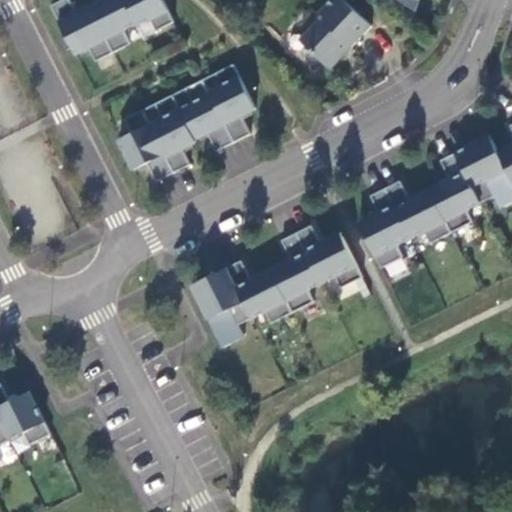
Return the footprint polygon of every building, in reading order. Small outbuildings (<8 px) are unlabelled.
[(70,0),(63,0),(52,6),(76,54),(90,48),(97,62),(131,45),(124,31),(150,17),(157,32),(175,23),(163,0),(103,0),(77,14),(70,0)] [(372,26),(344,0),(331,0),(317,15),(317,23),(307,33),(307,47),(331,70),(372,26)] [(399,0),(412,9),(415,0),(399,0)] [(133,134),(119,140),(135,170),(148,164),(157,182),(191,165),(183,149),(197,142),(196,140),(208,133),(218,152),(252,135),(242,116),(256,109),(234,65),(216,74),(223,88),(211,94),(204,80),(186,89),(193,103),(181,110),(173,96),(156,104),(163,118),(150,125),(143,111),(126,120),(133,134)] [(382,218),(361,228),(382,269),(404,258),(398,246),(425,232),(431,244),(473,223),(467,211),(495,197),(501,209),(511,203),(511,125),(510,126),(511,128),(511,152),(501,158),(490,136),(456,154),(441,161),(450,180),(411,201),(401,181),(371,196),(382,218)] [(193,286),(224,348),(245,338),(239,325),(253,319),(266,312),(272,324),(294,313),(315,303),(309,290),(336,277),(342,289),(363,278),(343,237),(323,248),(312,226),(282,241),(292,260),(252,281),(242,261),(227,268),(193,286)] [(0,461),(3,460),(0,453),(0,446),(25,434),(31,446),(52,435),(30,392),(10,402),(0,383),(0,461)]
